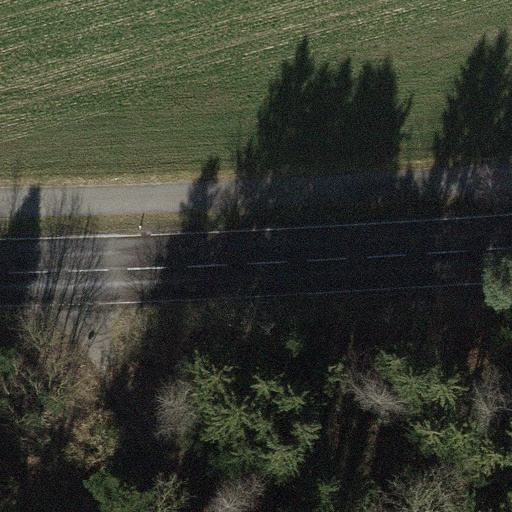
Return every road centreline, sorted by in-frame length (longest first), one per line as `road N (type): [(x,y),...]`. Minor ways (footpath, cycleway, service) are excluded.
road 1 (primary): [(511,243),(0,271)]
road 2 (track): [(64,270),(189,511)]
